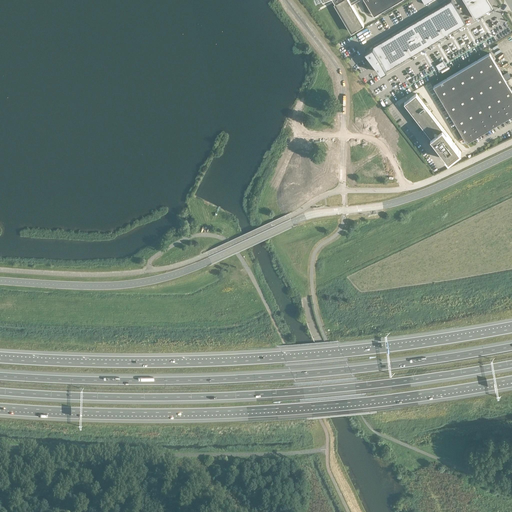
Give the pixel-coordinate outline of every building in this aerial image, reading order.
[(399,0),(354,0),(351,2),(349,0),(323,0),(324,0),(333,0),(352,31),(357,28),(357,29),(363,26),(362,25),(363,24),(364,25),(352,4),(359,0),(365,0),(374,15),(399,0)] [(451,0),(365,51),(382,73),(465,23),(451,0)] [(463,0),(475,18),(493,7),(488,0),(463,0)] [(511,115),(511,90),(490,53),(433,86),(463,136),(454,142),(416,93),(404,102),(451,163),(463,154),(455,144),(464,138),(465,139),(467,142),(511,115)] [(443,61),(436,65),(439,70),(446,66),(443,61)]
